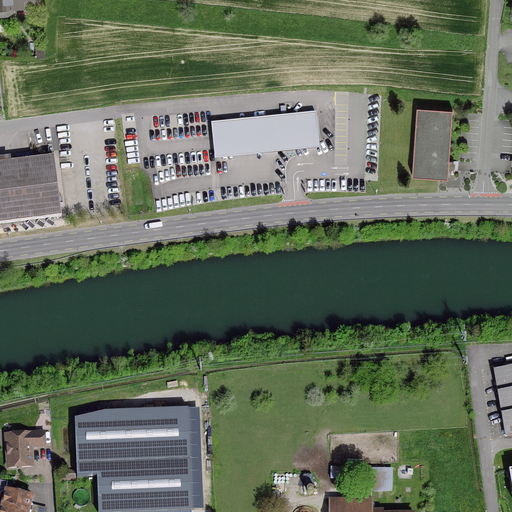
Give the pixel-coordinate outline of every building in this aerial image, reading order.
[(12,11),(12,7),(30,6),(29,0),(0,0),(0,15),(5,15),(5,12),(12,11)] [(34,58),(43,58),(43,48),(35,47),(34,58)] [(451,110),(415,107),(411,176),(447,179),(447,169),(450,168),(450,166),(450,163),(448,162),(451,110)] [(216,157),(319,147),(316,111),(212,121),(216,157)] [(53,156),(0,162),(0,223),(60,216),(53,156)] [(511,366),(492,370),(504,436),(511,434),(511,366)] [(97,511),(147,511),(192,510),(187,408),(73,413),(77,475),(95,474),(97,511)] [(28,433),(28,434),(5,435),(7,467),(30,465),(29,448),(44,447),(43,432),(28,433)] [(363,468),(331,467),(330,478),(362,479),(361,491),(390,491),(390,470),(363,470),(363,468)] [(5,490),(1,505),(27,511),(31,496),(5,490)] [(411,511),(400,511),(399,511),(370,511),(371,501),(328,501),(328,511),(411,511)]
